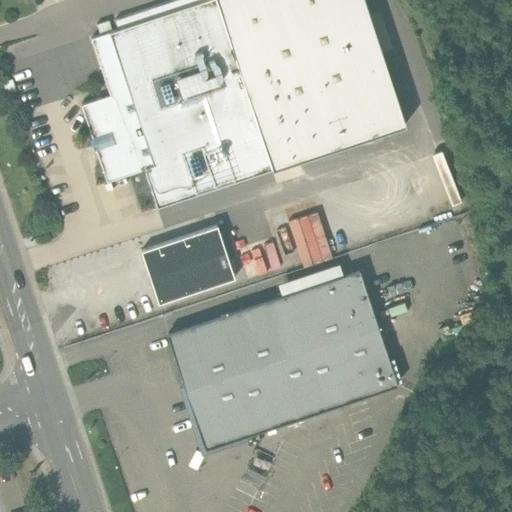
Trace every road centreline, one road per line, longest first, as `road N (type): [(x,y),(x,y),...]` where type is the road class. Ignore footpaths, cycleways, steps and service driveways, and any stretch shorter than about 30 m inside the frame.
road 1 (tertiary): [(0,247),(46,392)]
road 2 (tertiary): [(46,392),(86,511)]
